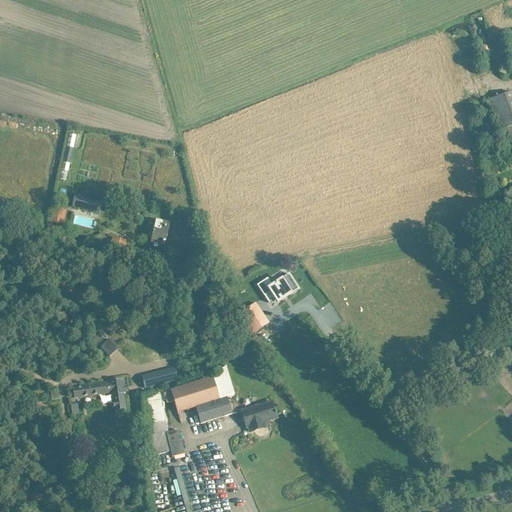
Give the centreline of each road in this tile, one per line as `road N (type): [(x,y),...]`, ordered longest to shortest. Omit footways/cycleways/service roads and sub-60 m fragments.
road 1 (track): [(511,217),(156,277),(76,238),(0,217)]
road 2 (unclassified): [(459,511),(313,290)]
